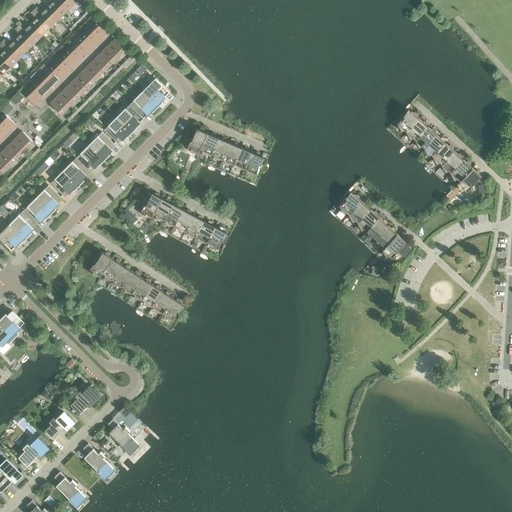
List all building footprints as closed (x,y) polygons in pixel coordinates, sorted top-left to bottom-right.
[(49,0),(51,2),(46,7),(59,19),(67,11),(55,0),(49,0)] [(55,0),(67,11),(75,3),(72,0),(55,0)] [(36,7),(33,10),(50,27),(59,19),(46,7),(41,12),(36,7)] [(35,18),(30,23),(42,35),(50,27),(33,10),(30,13),(35,18)] [(97,21),(89,29),(100,40),(108,31),(97,21)] [(20,23),(17,26),(34,43),(42,35),(30,23),(25,28),(20,23)] [(19,34),(14,39),(26,51),(34,43),(17,26),(14,29),(19,34)] [(89,29),(81,37),(92,48),(100,40),(89,29)] [(81,37),(73,45),(83,56),(92,48),(81,37)] [(115,38),(107,47),(117,57),(126,49),(115,38)] [(4,39),(1,42),(18,59),(26,51),(14,39),(9,44),(4,39)] [(0,47),(3,50),(0,53),(0,57),(10,67),(18,59),(1,42),(0,42),(0,47)] [(73,45),(65,53),(75,64),(83,56),(73,45)] [(107,47),(99,55),(109,65),(117,57),(107,47)] [(65,53),(57,61),(67,72),(75,64),(65,53)] [(99,55),(91,63),(101,73),(109,65),(99,55)] [(0,73),(2,76),(10,67),(0,57),(0,73)] [(57,61),(49,69),(59,80),(67,72),(57,61)] [(91,63),(83,71),(93,82),(101,73),(91,63)] [(49,69),(41,78),(51,88),(59,80),(49,69)] [(83,71),(75,79),(85,90),(93,82),(83,71)] [(41,78),(33,86),(43,96),(51,88),(41,78)] [(155,78),(142,91),(158,107),(163,102),(161,100),(165,97),(162,94),(167,90),(155,78)] [(75,79),(67,87),(77,98),(85,90),(75,79)] [(33,86),(24,94),(35,104),(43,96),(33,86)] [(67,87),(59,95),(69,106),(77,98),(67,87)] [(129,104),(141,116),(145,112),(147,114),(151,111),(153,112),(158,107),(142,91),(133,100),(130,104),(129,104)] [(19,94),(12,102),(15,105),(23,97),(19,94)] [(69,106),(59,95),(50,104),(61,114),(69,106)] [(125,108),(116,117),(132,133),(137,128),(136,126),(139,122),(137,120),(141,116),(129,104),(129,105),(126,108),(125,108)] [(398,124),(407,132),(419,119),(416,116),(417,115),(417,116),(418,116),(417,115),(417,114),(417,113),(416,113),(415,112),(414,112),(412,114),(410,113),(410,112),(409,112),(408,112),(407,113),(398,124)] [(4,114),(0,118),(0,126),(7,133),(15,125),(4,114)] [(132,133),(116,117),(108,125),(108,126),(104,129),(104,130),(115,141),(119,137),(122,140),(126,136),(127,138),(132,133)] [(407,132),(416,140),(427,128),(424,126),(427,124),(426,123),(426,122),(425,121),(424,121),(423,120),(423,121),(424,121),(423,122),(419,119),(407,132)] [(199,153),(200,149),(207,133),(203,131),(204,130),(204,129),(203,129),(202,128),(201,128),(200,128),(199,131),(195,129),(193,135),(187,147),(191,149),(191,152),(199,153)] [(416,140),(425,148),(437,135),(434,132),(435,131),(435,132),(435,131),(435,130),(434,130),(434,129),(433,129),(432,128),(430,131),(427,128),(416,140)] [(22,132),(14,140),(24,150),(32,142),(22,132)] [(97,136),(89,145),(104,161),(110,155),(108,154),(111,150),(109,148),(113,143),(101,132),(101,133),(98,136),(97,136)] [(200,149),(211,154),(218,139),(214,138),(216,135),(215,134),(214,133),(213,133),(212,133),(211,133),(212,133),(211,134),(207,133),(200,149)] [(425,148),(433,157),(445,145),(442,142),(444,140),(444,139),(444,138),(443,138),(442,137),(440,137),(441,137),(440,138),(437,135),(425,148)] [(211,154),(222,159),(229,142),(225,140),(226,139),(226,140),(226,139),(225,138),(224,138),(224,137),(223,137),(222,137),(222,138),(221,140),(218,139),(211,154)] [(69,138),(62,145),(66,149),(73,142),(69,138)] [(14,140),(6,148),(16,159),(24,150),(14,140)] [(222,159),(233,163),(240,148),(236,147),(238,144),(237,144),(237,143),(236,143),(235,142),(234,142),(233,142),(233,143),(234,142),(233,144),(229,142),(222,159)] [(76,157),(87,169),(91,165),(94,168),(98,164),(99,166),(104,161),(89,145),(80,153),(80,154),(76,157)] [(433,157),(442,165),(455,152),(451,148),(452,147),(453,148),(453,147),(452,147),(452,146),(451,145),(450,145),(449,145),(447,147),(445,145),(433,157)] [(233,163),(244,168),(251,151),(247,150),(248,148),(248,149),(248,148),(247,148),(246,147),(245,147),(244,147),(243,150),(240,148),(233,163)] [(6,148),(0,153),(0,158),(8,167),(16,159),(6,148)] [(251,151),(244,168),(255,173),(262,160),(262,159),(262,158),(261,158),(258,156),(260,154),(260,153),(259,153),(258,152),(257,152),(256,152),(255,152),(256,152),(255,153),(251,151)] [(442,165),(451,173),(462,161),(460,159),(462,156),(462,155),(461,155),(461,154),(460,154),(459,153),(458,153),(459,153),(458,155),(455,152),(442,165)] [(72,161),(63,170),(79,186),(84,181),(82,179),(86,176),(83,173),(87,169),(76,157),(76,158),(72,162),(72,161)] [(0,158),(0,174),(0,175),(8,167),(0,158)] [(451,173),(460,181),(472,168),(469,165),(470,164),(470,165),(470,164),(470,163),(469,162),(468,161),(467,161),(465,163),(462,161),(451,173)] [(44,163),(35,171),(39,176),(48,167),(44,163)] [(460,181),(457,184),(461,191),(464,189),(467,192),(480,178),(477,175),(479,173),(480,173),(479,172),(479,171),(478,170),(477,170),(476,169),(476,170),(475,171),(472,168),(460,181)] [(79,186),(63,170),(55,179),(51,183),(51,182),(50,183),(62,195),(66,190),(69,193),(72,189),(74,191),(79,186)] [(44,189),(35,198),(51,214),(56,209),(55,207),(58,203),(56,201),(60,197),(48,185),(48,186),(44,190),(44,189)] [(152,217),(154,214),(161,199),(162,200),(162,198),(158,196),(159,195),(160,195),(159,194),(158,193),(157,193),(156,193),(155,193),(154,195),(150,194),(141,211),(145,213),(144,216),(152,217)] [(341,206),(349,215),(362,201),(359,198),(360,197),(360,198),(360,197),(360,196),(359,196),(358,195),(357,194),(357,195),(354,197),(353,195),(352,195),(351,194),(350,195),(341,206)] [(23,210),(22,211),(34,222),(38,218),(41,221),(44,217),(46,219),(51,214),(35,198),(26,207),(27,207),(23,211),(23,210)] [(154,214),(164,220),(173,203),(169,201),(169,200),(170,201),(170,200),(169,199),(168,199),(168,198),(167,198),(166,198),(164,201),(162,200),(161,199),(154,214)] [(349,215),(358,223),(369,211),(367,208),(369,206),(369,205),(368,204),(367,203),(366,203),(365,203),(366,203),(365,204),(362,201),(349,215)] [(164,220),(175,225),(182,211),(179,209),(181,206),(180,205),(179,204),(178,204),(176,204),(177,204),(177,206),(173,203),(164,220)] [(1,206),(0,206),(0,213),(4,217),(9,213),(1,206)] [(175,225),(185,231),(194,215),(190,213),(191,211),(191,212),(191,211),(190,211),(190,210),(189,210),(188,209),(187,209),(187,210),(186,212),(182,211),(175,225)] [(128,210),(123,215),(132,224),(138,219),(128,210)] [(19,214),(10,223),(26,239),(31,234),(29,232),(33,229),(30,226),(34,222),(22,211),(23,211),(19,215),(19,214)] [(358,223),(367,231),(379,218),(376,215),(377,213),(377,214),(378,214),(377,213),(377,212),(376,211),(375,211),(374,211),(372,213),(369,211),(358,223)] [(185,231),(196,236),(204,222),(201,220),(202,218),(202,217),(201,216),(200,216),(200,215),(199,215),(198,215),(198,216),(198,215),(198,217),(194,215),(185,231)] [(367,231),(376,239),(387,227),(384,225),(387,222),(386,221),(385,220),(384,219),(383,219),(384,219),(383,221),(379,218),(367,231)] [(196,236),(207,242),(215,226),(211,224),(212,223),(212,222),(211,221),(210,221),(209,221),(208,221),(207,224),(204,222),(196,236)] [(26,239),(10,223),(0,233),(0,239),(10,250),(14,245),(15,246),(19,243),(21,244),(26,239)] [(215,226),(207,242),(217,248),(225,236),(225,235),(225,234),(225,233),(224,233),(222,232),(223,229),(223,228),(222,227),(221,227),(220,227),(219,227),(220,227),(219,228),(215,226)] [(376,239),(384,247),(385,247),(397,234),(394,231),(395,230),(395,231),(395,230),(395,229),(394,228),(393,227),(392,227),(390,229),(387,227),(376,239)] [(385,247),(384,247),(382,250),(386,257),(389,255),(392,258),(405,244),(402,241),(404,239),(404,238),(404,237),(403,237),(402,236),(400,235),(400,236),(401,236),(400,237),(397,234),(385,247)] [(100,276),(102,273),(112,258),(108,256),(109,254),(110,255),(109,254),(109,253),(108,253),(108,252),(107,252),(106,252),(104,255),(101,253),(90,269),(93,271),(92,275),(100,276)] [(102,273),(112,280),(121,266),(118,264),(120,261),(119,260),(118,259),(117,259),(116,259),(117,259),(116,260),(112,258),(102,273)] [(112,280),(122,286),(132,271),(128,269),(129,267),(130,268),(129,267),(128,266),(127,265),(126,265),(124,268),(121,266),(112,280)] [(122,286),(132,293),(141,279),(138,277),(140,274),(139,273),(138,273),(138,272),(137,272),(136,272),(137,272),(136,273),(132,271),(122,286)] [(132,293),(142,299),(152,284),(149,282),(149,280),(150,281),(150,280),(149,280),(148,279),(147,278),(146,278),(144,281),(141,279),(132,293)] [(142,299),(152,306),(161,292),(158,290),(160,287),(159,286),(158,285),(157,285),(156,285),(157,285),(156,286),(152,284),(142,299)] [(152,306),(162,312),(172,297),(169,295),(170,293),(170,294),(170,293),(169,293),(169,292),(168,292),(167,291),(166,291),(164,294),(161,292),(152,306)] [(172,297),(162,312),(173,319),(181,307),(182,307),(182,306),(181,305),(179,303),(180,301),(180,300),(179,299),(178,298),(177,298),(176,298),(177,298),(176,299),(172,297)] [(3,316),(0,319),(0,325),(14,339),(19,334),(16,331),(20,328),(19,327),(24,323),(12,311),(5,317),(3,316)] [(14,339),(0,325),(0,346),(2,345),(6,342),(8,344),(14,339)] [(71,359),(67,363),(70,366),(71,368),(75,364),(71,359)] [(70,405),(79,414),(90,403),(92,405),(100,397),(89,386),(82,393),(80,391),(75,396),(77,398),(70,405)] [(45,390),(41,394),(46,399),(50,395),(45,390)] [(44,431),(53,440),(64,429),(66,431),(74,423),(63,412),(56,419),(54,417),(49,422),(51,424),(44,431)] [(130,412),(123,420),(130,427),(138,419),(130,412)] [(138,444),(133,439),(128,434),(130,431),(125,427),(123,429),(113,419),(107,424),(114,431),(111,434),(129,453),(138,444)] [(138,419),(130,427),(134,431),(142,423),(138,419)] [(18,457),(27,466),(38,455),(40,457),(48,449),(37,438),(30,446),(27,443),(23,448),(25,450),(18,457)] [(86,459),(100,474),(104,477),(113,468),(103,458),(105,456),(100,452),(98,454),(88,443),(83,449),(90,455),(86,459)] [(14,484),(22,475),(6,459),(0,465),(0,493),(12,481),(14,484)] [(58,488),(72,502),(76,506),(85,497),(75,487),(77,485),(72,480),(70,482),(60,472),(55,477),(61,484),(58,488)] [(49,496),(44,501),(50,507),(55,501),(49,496)] [(47,511),(44,508),(42,510),(31,500),(26,505),(32,511),(47,511)]
